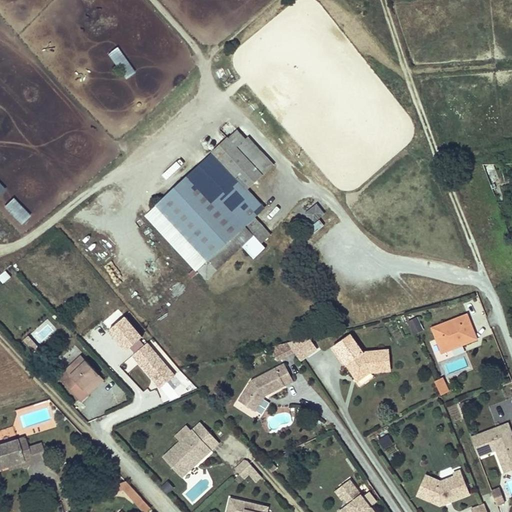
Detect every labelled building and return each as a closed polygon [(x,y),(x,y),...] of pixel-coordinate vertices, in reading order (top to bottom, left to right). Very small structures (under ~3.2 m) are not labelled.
[(126,78),(136,71),(118,45),(108,52),(126,78)] [(67,127),(53,111),(42,120),(63,143),(74,134),(67,127)] [(237,129),(228,137),(262,174),(271,166),(237,129)] [(246,188),(262,174),(228,137),(213,152),(246,188)] [(213,152),(157,203),(209,259),(247,225),(256,217),(237,196),(246,188),(213,152)] [(22,223),(31,214),(14,197),(5,206),(22,223)] [(316,208),(306,217),(312,225),(323,217),(316,208)] [(256,217),(247,225),(262,242),(271,234),(256,217)] [(262,242),(247,225),(209,259),(217,268),(243,244),(254,255),(265,245),(262,242)] [(0,279),(3,283),(12,275),(5,269),(0,273),(0,279)] [(477,338),(467,313),(431,327),(441,352),(477,338)] [(124,316),(109,329),(127,349),(141,336),(124,316)] [(417,317),(408,321),(414,333),(422,329),(417,317)] [(363,352),(350,333),(333,345),(357,377),(367,370),(388,369),(387,350),(363,352)] [(295,353),(300,360),(317,349),(308,337),(288,343),(295,353)] [(175,374),(147,343),(132,356),(161,387),(175,374)] [(288,343),(272,347),(279,361),(295,353),(288,343)] [(88,360),(82,354),(66,370),(72,375),(88,360)] [(89,393),(84,388),(100,374),(88,360),(72,375),(66,370),(61,375),(82,399),(89,393)] [(266,393),(291,380),(283,364),(253,379),(240,399),(255,409),(266,393)] [(105,379),(100,374),(84,388),(89,393),(105,379)] [(435,381),(442,395),(450,391),(443,377),(435,381)] [(217,441),(200,423),(192,432),(181,441),(179,443),(164,457),(181,475),(217,441)] [(192,432),(187,426),(174,437),(179,443),(181,441),(192,432)] [(511,431),(480,444),(489,464),(506,457),(511,470),(511,431)] [(388,435),(379,440),(383,448),(393,443),(388,435)] [(0,466),(17,461),(26,458),(28,465),(34,463),(30,448),(27,438),(17,441),(17,439),(0,443),(0,466)] [(43,444),(30,448),(34,463),(47,458),(43,444)] [(28,465),(26,458),(17,461),(20,468),(28,465)] [(245,459),(234,469),(239,474),(248,465),(250,463),(245,459)] [(248,465),(263,481),(265,478),(250,463),(248,465)] [(263,481),(248,465),(239,474),(243,479),(249,474),(259,485),(263,481)] [(286,479),(275,467),(269,470),(281,483),(286,479)] [(456,481),(463,478),(460,470),(453,472),(454,475),(456,481)] [(440,481),(424,475),(416,495),(440,505),(446,503),(445,500),(449,498),(450,501),(469,493),(463,478),(456,481),(454,475),(440,481)] [(167,480),(161,485),(168,493),(174,487),(167,480)] [(375,511),(348,480),(337,489),(350,503),(339,511),(375,511)] [(511,496),(510,494),(503,498),(509,511),(511,510),(511,496)] [(268,511),(270,506),(232,497),(228,511),(268,511)] [(471,507),(472,511),(486,511),(483,503),(471,507)]
